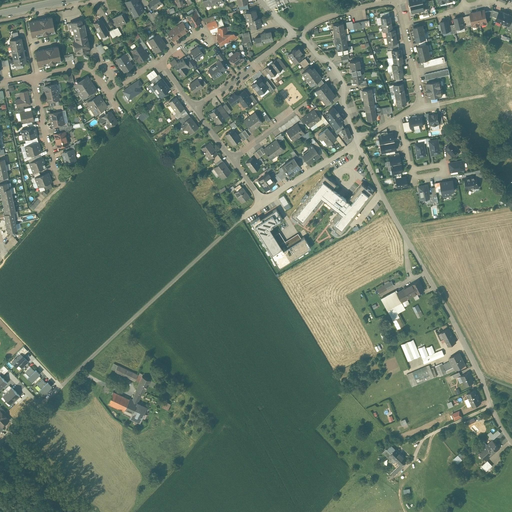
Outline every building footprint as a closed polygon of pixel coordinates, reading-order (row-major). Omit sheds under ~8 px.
[(143,11),(136,0),(129,0),(126,2),(133,16),(143,11)] [(160,0),(150,0),(148,2),(153,9),(162,3),(160,0)] [(423,2),(411,5),(412,12),(419,10),(424,9),(423,2)] [(255,10),(245,12),(246,16),(247,21),(249,20),(251,28),(261,26),(259,17),(256,18),(255,10)] [(484,10),(470,13),(470,15),(472,24),(473,26),(487,22),(486,18),(485,12),(484,10)] [(503,12),(499,11),(499,12),(497,18),(496,20),(497,21),(497,22),(500,23),(501,22),(502,23),(506,13),(503,12)] [(200,22),(194,12),(187,16),(189,20),(190,19),(191,22),(193,25),(193,26),(197,24),(200,22)] [(127,21),(123,13),(112,18),(116,26),(127,21)] [(509,14),(506,13),(502,23),(503,23),(504,24),(506,25),(507,25),(508,25),(509,25),(510,21),(511,17),(511,16),(509,15),(509,14)] [(389,16),(380,17),(382,24),(391,23),(389,16)] [(52,17),(29,22),(32,36),(55,32),(52,17)] [(462,17),(454,18),(455,24),(456,29),(457,29),(464,27),(463,23),(462,17)] [(103,24),(102,22),(102,21),(101,19),(93,23),(93,24),(94,23),(98,31),(97,31),(101,38),(104,36),(108,33),(107,31),(108,30),(106,27),(104,25),(104,24),(103,24)] [(81,20),(69,23),(70,30),(73,30),(75,37),(86,34),(85,34),(85,32),(84,24),(82,24),(81,20)] [(215,20),(207,23),(209,29),(217,26),(215,20)] [(447,20),(440,22),(441,24),(442,30),(443,32),(450,30),(449,25),(447,20)] [(183,23),(179,26),(178,25),(175,27),(181,35),(183,33),(184,33),(188,30),(183,23),(183,22),(182,22),(183,23)] [(391,23),(382,24),(383,31),(385,31),(392,30),(392,29),(391,23)] [(422,25),(413,27),(413,31),(414,34),(424,32),(422,25)] [(181,35),(175,27),(168,32),(173,40),(181,35)] [(113,28),(108,31),(112,38),(117,35),(114,29),(113,28)] [(161,29),(156,32),(158,34),(160,37),(164,35),(161,29)] [(392,30),(385,31),(386,38),(395,36),(394,29),(392,29),(392,30)] [(271,32),(260,34),(261,37),(262,42),(272,40),(272,38),(271,32)] [(424,32),(414,34),(414,38),(415,38),(416,41),(418,40),(426,38),(424,32)] [(218,35),(217,35),(218,40),(219,42),(220,42),(225,39),(226,39),(227,41),(229,42),(236,37),(233,33),(227,34),(218,35)] [(158,34),(148,40),(148,41),(149,40),(154,46),(152,47),(156,52),(166,46),(160,37),(158,34)] [(92,52),(88,35),(76,38),(76,41),(72,42),(75,54),(79,53),(80,55),(92,52)] [(249,35),(240,37),(242,44),(250,42),(249,35)] [(395,36),(386,38),(388,45),(397,43),(395,36)] [(13,39),(10,40),(11,46),(22,44),(20,37),(19,38),(13,39)] [(145,44),(140,37),(136,40),(140,45),(140,44),(142,47),(145,44)] [(22,44),(11,46),(12,52),(23,50),(22,44)] [(106,51),(101,44),(96,47),(101,54),(105,52),(106,51)] [(142,47),(140,44),(140,45),(131,50),(134,54),(133,54),(136,58),(139,62),(148,56),(142,48),(142,47)] [(419,46),(417,47),(418,50),(417,50),(418,54),(429,51),(427,44),(419,46)] [(58,46),(35,51),(38,66),(61,61),(58,46)] [(198,46),(191,52),(196,59),(203,54),(198,46)] [(511,52),(508,54),(506,47),(501,48),(509,73),(511,72),(511,75),(511,83),(511,84),(511,87),(511,92),(510,93),(511,99),(511,52)] [(399,49),(391,50),(392,57),(401,55),(400,48),(399,49)] [(468,82),(483,73),(492,89),(503,82),(494,66),(501,62),(497,54),(491,58),(486,48),(472,56),(478,69),(465,76),(468,82)] [(296,50),(295,49),(288,54),(294,63),(301,57),(299,54),(297,52),(296,50)] [(23,50),(12,52),(14,58),(24,56),(23,50)] [(429,51),(418,54),(419,57),(420,57),(420,60),(429,58),(430,58),(429,51)] [(239,52),(237,52),(230,57),(229,59),(231,61),(233,62),(232,63),(234,65),(236,65),(237,64),(237,62),(238,61),(240,62),(243,60),(243,58),(243,57),(239,52)] [(128,59),(124,54),(118,58),(116,59),(119,63),(121,66),(123,65),(125,69),(131,65),(132,66),(131,65),(128,60),(128,59)] [(401,55),(392,57),(394,64),(401,63),(403,62),(401,55)] [(24,56),(14,58),(15,65),(26,62),(24,56)] [(186,64),(183,58),(182,59),(177,62),(174,65),(179,72),(180,71),(179,70),(182,68),(183,69),(187,65),(187,66),(188,65),(186,64)] [(305,58),(299,62),(303,68),(307,65),(309,64),(305,58)] [(429,58),(422,60),(424,67),(431,65),(429,60),(429,58)] [(276,59),(270,64),(277,72),(282,68),(280,65),(276,60),(276,59)] [(358,60),(349,61),(350,68),(360,67),(358,60)] [(220,61),(215,65),(208,69),(214,78),(226,69),(220,61)] [(401,63),(394,64),(392,64),(393,71),(402,70),(401,63)] [(277,72),(270,64),(265,68),(269,73),(271,76),(277,72)] [(187,65),(183,69),(182,68),(179,70),(180,71),(179,72),(182,75),(188,70),(187,69),(188,68),(189,67),(188,65),(187,66),(187,65)] [(311,70),(309,67),(304,71),(302,73),(304,76),(305,76),(307,78),(306,79),(316,72),(313,68),(311,70)] [(360,67),(350,68),(352,75),(361,74),(360,67)] [(448,69),(425,74),(426,80),(449,74),(448,69)] [(153,70),(146,75),(150,80),(157,75),(153,70)] [(402,70),(393,71),(394,78),(403,77),(402,70)] [(316,72),(306,79),(309,83),(310,82),(312,84),(311,85),(311,86),(321,78),(316,72)] [(361,74),(352,75),(353,82),(360,81),(362,81),(361,74)] [(92,85),(87,77),(75,85),(84,98),(91,93),(96,90),(95,90),(92,85)] [(205,86),(200,78),(191,85),(196,93),(205,86)] [(267,87),(260,78),(252,84),(259,93),(267,87)] [(162,79),(152,86),(155,90),(156,90),(160,95),(160,96),(160,95),(165,92),(169,89),(169,88),(169,89),(165,83),(162,79)] [(139,80),(132,85),(123,91),(128,99),(141,91),(138,87),(140,86),(141,83),(139,80)] [(274,90),(270,85),(267,81),(264,83),(265,83),(271,92),(274,90)] [(439,81),(426,83),(429,97),(431,97),(436,96),(442,95),(439,81)] [(319,87),(315,90),(319,95),(328,87),(325,83),(324,83),(319,87)] [(402,83),(393,84),(394,91),(403,90),(402,83)] [(45,86),(46,95),(57,93),(55,84),(51,85),(45,86)] [(328,87),(319,95),(322,99),(332,92),(328,87)] [(367,89),(362,90),(363,97),(372,95),(371,88),(367,89)] [(239,100),(244,106),(251,101),(252,101),(249,97),(244,90),(236,96),(239,100)] [(403,90),(394,91),(396,98),(405,97),(403,90)] [(27,91),(19,92),(21,100),(15,101),(16,103),(17,107),(23,106),(30,104),(27,91)] [(332,92),(322,99),(326,104),(333,99),(331,97),(334,95),(332,92)] [(57,93),(46,95),(48,102),(55,100),(58,99),(57,93)] [(234,94),(230,97),(228,98),(233,105),(239,100),(236,96),(234,94)] [(372,95),(363,97),(364,104),(373,102),(372,95)] [(91,109),(103,101),(101,98),(99,99),(98,96),(96,97),(91,101),(87,103),(91,109)] [(184,108),(175,97),(169,102),(177,113),(178,112),(184,108)] [(405,97),(396,98),(397,105),(403,104),(406,104),(405,97)] [(103,101),(91,109),(95,115),(98,112),(103,109),(105,108),(104,105),(105,104),(103,101)] [(373,102),(364,104),(365,111),(374,109),(373,102)] [(231,111),(225,104),(224,105),(223,106),(228,113),(231,111)] [(337,111),(333,107),(328,111),(330,114),(327,116),(335,127),(341,123),(340,122),(343,120),(338,114),(339,113),(337,111)] [(221,113),(217,108),(216,109),(210,113),(212,117),(213,116),(218,123),(225,118),(221,113)] [(374,109),(365,111),(367,120),(376,118),(375,115),(374,109)] [(25,112),(20,113),(22,123),(34,121),(31,110),(25,112)] [(318,115),(314,110),(309,114),(315,123),(321,119),(318,115)] [(56,112),(49,113),(51,119),(63,117),(61,111),(56,112)] [(100,118),(99,119),(103,125),(106,123),(109,128),(113,125),(112,124),(116,121),(110,112),(106,114),(100,118)] [(262,122),(255,112),(254,112),(255,113),(250,117),(256,126),(258,125),(259,124),(260,125),(262,122)] [(182,117),(180,119),(183,122),(190,117),(187,113),(182,117)] [(310,127),(315,123),(309,114),(303,118),(306,123),(310,127)] [(435,114),(432,114),(432,115),(429,115),(431,125),(433,125),(437,124),(439,123),(437,115),(437,114),(435,114)] [(422,116),(409,118),(410,121),(411,128),(423,126),(422,116)] [(63,117),(51,119),(52,126),(58,124),(64,123),(63,117)] [(198,128),(190,117),(183,122),(179,126),(182,130),(184,129),(188,130),(191,134),(198,128)] [(256,126),(250,117),(244,121),(244,120),(243,120),(251,131),(254,129),(254,128),(256,126)] [(411,128),(410,121),(403,122),(404,132),(411,130),(411,128)] [(297,123),(286,131),(286,132),(288,131),(294,139),(292,140),(293,141),(304,133),(300,127),(297,123)] [(338,139),(329,126),(319,133),(323,139),(324,138),(329,145),(338,139)] [(344,128),(342,129),(345,138),(350,136),(347,127),(344,128)] [(240,139),(232,129),(225,134),(233,144),(240,139)] [(60,132),(54,134),(57,147),(68,144),(65,131),(60,132)] [(280,133),(275,137),(276,140),(278,142),(284,138),(280,133)] [(380,135),(378,136),(380,144),(393,142),(392,133),(387,134),(380,135)] [(437,139),(429,141),(431,152),(435,151),(435,154),(440,153),(437,139)] [(278,142),(276,140),(273,142),(273,143),(270,145),(277,154),(276,153),(283,148),(283,149),(284,149),(278,142)] [(38,142),(25,146),(26,151),(40,147),(38,142)] [(217,153),(211,145),(209,142),(202,148),(204,151),(205,151),(210,158),(210,159),(212,158),(213,160),(219,156),(217,154),(217,153)] [(393,142),(380,144),(382,152),(385,152),(394,150),(395,150),(393,142)] [(419,143),(415,143),(417,155),(421,154),(421,156),(426,155),(424,145),(423,143),(423,142),(419,143)] [(458,149),(452,142),(445,148),(452,155),(454,154),(457,151),(458,149)] [(309,151),(304,155),(311,165),(323,156),(314,144),(308,149),(309,151)] [(277,154),(270,145),(267,147),(264,149),(265,152),(271,159),(270,158),(276,153),(277,154)] [(40,147),(26,151),(27,153),(27,156),(41,152),(40,147)] [(62,153),(66,163),(71,161),(70,159),(74,158),(73,154),(74,153),(73,149),(72,149),(66,151),(62,153)] [(399,155),(389,157),(390,161),(391,165),(400,163),(399,155)] [(260,166),(253,157),(246,162),(249,167),(252,171),(260,166)] [(42,158),(29,163),(31,167),(44,162),(42,158)] [(285,166),(289,173),(294,170),(295,172),(302,168),(296,158),(291,160),(292,162),(285,166)] [(226,166),(223,161),(222,161),(217,165),(214,168),(214,167),(219,174),(219,175),(222,179),(231,172),(228,168),(227,168),(226,166)] [(463,161),(449,163),(451,171),(464,169),(463,161)] [(44,162),(31,167),(33,172),(38,170),(46,167),(44,162)] [(400,163),(391,165),(391,170),(392,173),(402,172),(400,163)] [(284,168),(276,174),(280,179),(288,174),(284,168)] [(35,177),(37,182),(50,177),(48,172),(40,175),(35,177)] [(275,183),(267,173),(258,179),(258,180),(259,179),(266,189),(265,189),(266,190),(275,183)] [(324,173),(290,215),(303,225),(321,203),(335,214),(326,224),(339,235),(373,193),(360,182),(347,198),(333,187),(336,183),(324,173)] [(276,174),(271,177),(275,183),(280,179),(276,174)] [(477,175),(465,177),(466,189),(479,187),(477,175)] [(50,177),(37,182),(38,187),(44,185),(51,182),(50,177)] [(401,178),(392,180),(393,183),(396,183),(397,187),(407,185),(405,177),(401,178)] [(453,181),(440,183),(442,190),(443,196),(452,195),(451,190),(454,190),(453,181)] [(427,185),(418,186),(420,198),(424,198),(424,200),(429,199),(430,199),(429,194),(427,185)] [(249,197),(242,187),(237,191),(234,193),(237,197),(239,196),(240,198),(239,198),(242,202),(249,197)] [(279,198),(286,210),(291,207),(284,195),(279,198)] [(276,208),(250,223),(277,268),(310,248),(304,238),(282,251),(269,229),(283,220),(276,208)] [(6,225),(8,231),(17,229),(16,223),(6,225)] [(424,289),(419,280),(412,284),(405,288),(408,293),(413,291),(412,290),(414,288),(417,293),(424,289)] [(399,298),(385,305),(387,310),(394,306),(401,302),(407,299),(414,296),(417,294),(417,293),(414,288),(412,290),(413,291),(408,293),(399,298)] [(405,288),(397,293),(399,298),(408,293),(405,288)] [(396,291),(381,298),(385,305),(399,298),(397,293),(396,291)] [(418,304),(412,307),(417,317),(423,314),(418,304)] [(404,325),(394,306),(387,310),(397,329),(404,325)] [(449,328),(441,332),(444,338),(448,346),(454,343),(456,342),(449,328)] [(428,355),(420,336),(414,339),(422,358),(427,356),(428,355)] [(420,356),(413,340),(401,345),(407,361),(420,356)] [(435,353),(432,345),(426,348),(429,355),(435,353)] [(21,353),(23,355),(28,351),(23,346),(17,352),(19,355),(21,353)] [(442,350),(435,353),(437,358),(444,355),(442,350)] [(16,366),(18,364),(21,368),(28,361),(23,355),(21,353),(19,355),(12,362),(16,366)] [(428,355),(427,356),(422,358),(424,364),(437,358),(435,353),(429,355),(428,355)] [(451,361),(455,370),(465,365),(459,353),(449,358),(451,361)] [(451,361),(443,364),(447,373),(455,370),(451,361)] [(442,363),(435,366),(439,376),(446,374),(442,363)] [(135,380),(138,374),(117,365),(115,371),(135,380)] [(429,365),(407,374),(412,387),(434,377),(429,365)] [(36,369),(34,371),(31,367),(25,372),(29,376),(27,377),(31,382),(32,381),(38,375),(40,374),(36,369)] [(469,372),(461,376),(465,386),(473,382),(471,377),(471,378),(469,373),(469,372)] [(149,379),(142,376),(142,377),(139,382),(136,389),(137,389),(142,392),(143,392),(149,379)] [(47,382),(46,383),(42,379),(37,384),(41,388),(39,390),(43,394),(44,393),(50,387),(52,386),(47,382)] [(5,393),(2,396),(7,400),(16,392),(11,387),(11,388),(5,393)] [(142,392),(137,389),(132,400),(137,403),(142,392)] [(480,402),(475,390),(467,394),(466,396),(467,397),(469,398),(472,405),(480,402)] [(16,392),(7,400),(11,404),(14,402),(19,396),(20,396),(16,392)] [(108,403),(124,410),(129,399),(113,392),(108,403)] [(132,400),(129,399),(124,410),(125,408),(132,412),(133,412),(137,403),(132,400)] [(146,407),(137,403),(133,412),(132,412),(130,417),(139,422),(146,407)] [(0,425),(1,427),(8,421),(9,420),(4,415),(0,410),(0,425)] [(459,411),(456,412),(452,414),(454,420),(456,419),(462,417),(459,411)] [(498,429),(493,433),(492,431),(488,433),(493,439),(501,432),(498,429)] [(486,445),(479,451),(487,460),(500,448),(492,439),(486,445)] [(484,443),(477,449),(479,451),(486,445),(484,443)] [(391,453),(386,448),(383,452),(393,462),(396,460),(390,455),(391,453)] [(407,459),(396,448),(391,453),(390,455),(396,460),(399,464),(401,465),(403,463),(407,459)] [(459,454),(453,459),(457,463),(463,458),(466,456),(464,453),(461,456),(459,454)] [(487,460),(481,466),(486,471),(492,465),(487,460)] [(399,464),(391,473),(394,476),(405,465),(403,463),(401,465),(399,464)]
